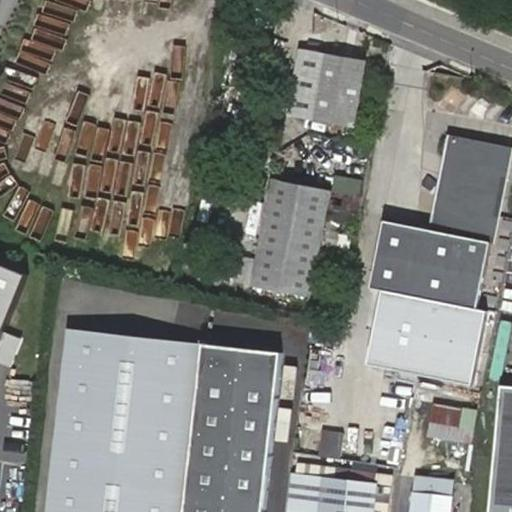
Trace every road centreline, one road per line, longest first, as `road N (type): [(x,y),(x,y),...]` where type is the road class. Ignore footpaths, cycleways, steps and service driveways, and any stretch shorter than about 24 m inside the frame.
road 1 (unknown): [(37,511),(64,318),(102,299),(146,300),(209,318)]
road 2 (residential): [(511,65),(355,0)]
